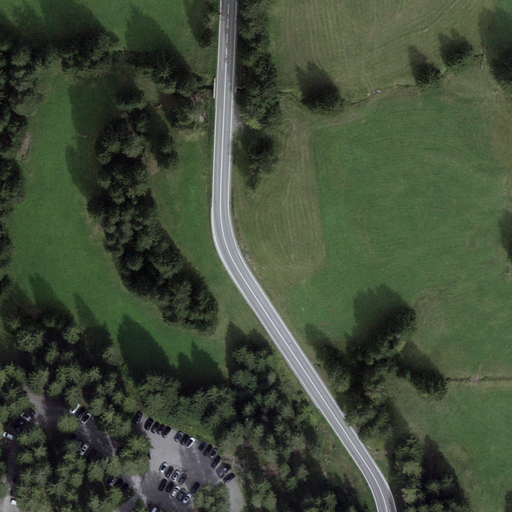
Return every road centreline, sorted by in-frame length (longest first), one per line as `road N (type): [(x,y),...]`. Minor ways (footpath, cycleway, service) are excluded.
road 1 (primary): [(387,511),(375,478),(228,253),(220,200),(229,0)]
road 2 (track): [(167,511),(26,394)]
road 3 (track): [(3,511),(26,394)]
